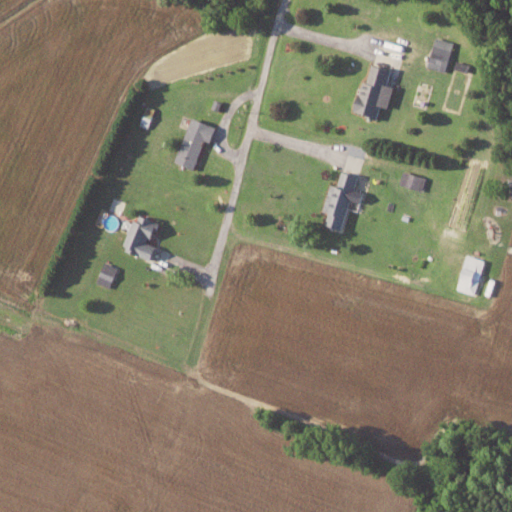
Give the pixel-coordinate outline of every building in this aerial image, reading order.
[(445,58),(451,60),(456,41),(438,36),(433,55),(444,58),(445,58)] [(380,117),(384,104),(389,106),(402,60),(375,52),(359,111),(380,117)] [(177,160),(196,167),(208,137),(214,139),(219,126),(195,116),(177,160)] [(361,174),(343,169),(340,184),(333,183),(326,210),(331,211),(328,223),(346,228),(353,199),(365,202),(367,191),(357,188),(361,174)] [(162,220),(139,213),(127,249),(155,258),(160,243),(155,242),(162,220)] [(459,288),(478,293),(486,258),(468,254),(459,288)]
